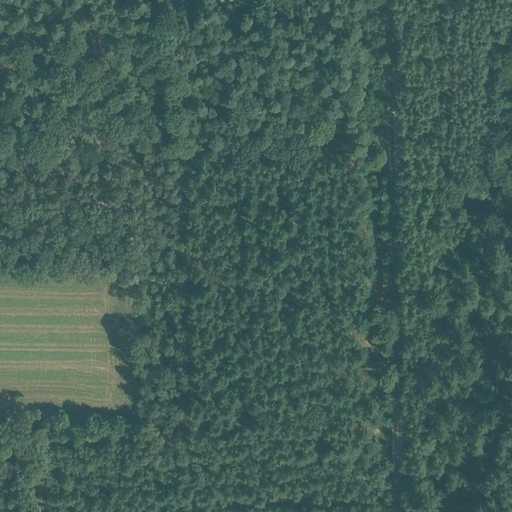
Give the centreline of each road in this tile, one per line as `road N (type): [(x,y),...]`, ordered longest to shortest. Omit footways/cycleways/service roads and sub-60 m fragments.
road 1 (track): [(392,172),(396,511)]
road 2 (track): [(511,13),(495,12),(483,142),(463,175)]
road 3 (track): [(386,0),(392,172)]
road 4 (track): [(511,177),(392,172)]
